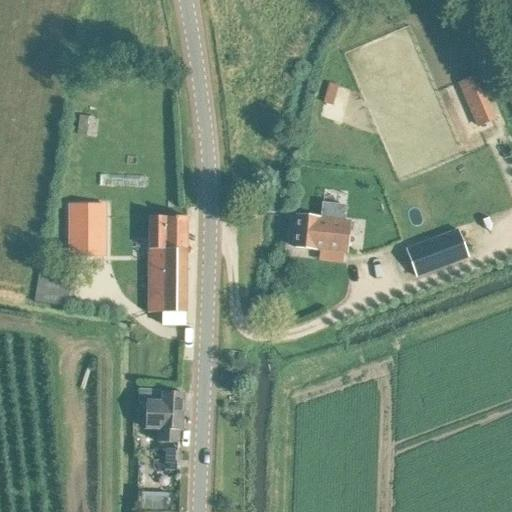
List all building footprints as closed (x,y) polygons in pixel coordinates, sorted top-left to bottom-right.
[(465,81),(460,83),(462,89),(468,86),(482,119),(477,122),(479,127),(494,121),(475,77),(465,81)] [(327,94),(324,103),(332,106),(335,96),(327,94)] [(460,198),(424,211),(419,198),(394,207),(404,236),(465,213),(460,198)] [(104,257),(104,207),(70,206),(69,256),(104,257)] [(319,219),(297,216),(294,248),(315,250),(347,254),(351,223),(319,219)] [(185,325),(186,250),(187,218),(167,218),(151,217),(149,314),(162,314),(162,325),(165,325),(185,325)] [(468,259),(458,230),(405,249),(416,278),(468,259)] [(65,306),(71,272),(42,268),(36,301),(65,306)] [(178,431),(182,431),(183,393),(162,392),(162,391),(138,390),(138,401),(147,401),(146,430),(158,430),(158,443),(178,444),(178,431)]
